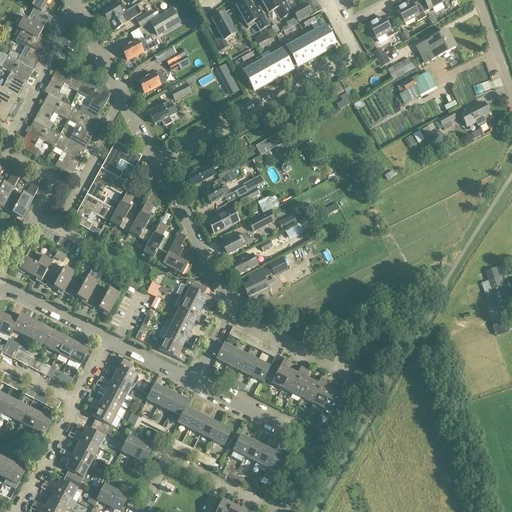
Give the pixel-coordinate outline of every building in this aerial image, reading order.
[(44,15),(47,9),(45,8),(48,0),(35,0),(31,8),(44,15)] [(139,9),(148,3),(145,0),(141,0),(136,4),(139,9)] [(259,33),(270,27),(259,8),(254,11),(248,1),(246,2),(245,0),(240,3),(241,5),(236,8),(241,16),(239,17),(242,22),(243,21),(248,29),(255,25),(259,33)] [(293,13),(292,12),(286,2),(286,3),(284,0),(278,4),(276,0),(260,0),(268,15),(278,9),(283,19),(293,13)] [(422,0),(417,3),(423,14),(442,3),(442,2),(443,1),(442,0),(422,0)] [(108,24),(109,23),(121,16),(127,12),(120,2),(102,13),(108,24)] [(412,6),(410,3),(404,6),(403,4),(397,8),(398,10),(396,10),(400,17),(398,18),(402,24),(403,23),(404,24),(414,19),(417,23),(426,18),(423,14),(417,3),(412,6)] [(298,22),(311,15),(305,4),(292,12),(293,13),(296,19),(298,22)] [(159,16),(154,19),(155,20),(150,23),(158,37),(179,24),(186,20),(178,6),(171,10),(159,16)] [(109,23),(115,32),(129,22),(141,15),(136,7),(127,12),(121,16),(109,23)] [(17,16),(12,26),(21,31),(38,39),(46,24),(49,25),(52,19),(44,15),(31,8),(34,10),(27,22),(17,16)] [(155,20),(154,19),(152,15),(150,12),(135,20),(140,28),(150,23),(155,20)] [(215,17),(216,18),(212,21),(221,37),(220,37),(215,40),(220,51),(227,47),(224,43),(223,42),(235,35),(228,22),(230,21),(226,15),(225,16),(224,14),(222,15),(221,13),(215,17)] [(370,25),(368,26),(372,32),(370,33),(374,40),(375,39),(376,40),(386,35),(388,39),(398,34),(389,18),(384,21),(382,18),(376,22),(375,20),(369,23),(370,25)] [(298,22),(296,19),(287,24),(289,28),(298,23),(298,22)] [(325,27),(315,33),(325,50),(335,45),(325,27)] [(25,59),(10,51),(7,57),(17,62),(33,71),(48,45),(40,41),(38,39),(21,31),(15,43),(29,50),(25,59)] [(404,41),(410,38),(407,31),(400,35),(404,41)] [(434,47),(450,39),(447,32),(430,40),(431,42),(425,45),(424,43),(416,47),(421,57),(435,50),(434,47)] [(315,56),(325,50),(315,33),(306,38),(315,56)] [(306,61),(315,56),(306,38),(296,44),(306,61)] [(136,41),(120,50),(127,62),(142,54),(148,51),(148,50),(155,47),(153,41),(145,45),(142,39),(136,42),(136,41)] [(435,50),(421,57),(424,64),(455,49),(450,39),(434,47),(435,50)] [(296,66),(306,61),(296,44),(286,49),(296,66)] [(171,72),(178,69),(179,71),(189,66),(184,58),(177,62),(174,56),(176,55),(172,48),(154,58),(158,65),(165,61),(171,72)] [(25,87),(33,71),(17,62),(7,57),(0,52),(0,68),(10,74),(2,88),(2,89),(18,98),(25,87)] [(291,69),(282,52),(272,57),(282,75),(291,69)] [(385,55),(376,60),(380,68),(389,63),(385,55)] [(272,57),(262,62),(272,80),(282,75),(272,57)] [(409,58),(387,71),(393,81),(415,69),(409,58)] [(272,80),(262,62),(253,68),(262,85),(272,80)] [(78,93),(85,81),(58,66),(46,89),(44,93),(48,96),(61,102),(64,97),(59,94),(62,88),(64,85),(69,88),(78,93)] [(243,73),(253,91),(262,85),(253,68),(243,73)] [(154,76),(153,74),(138,83),(144,94),(159,86),(160,87),(166,84),(160,73),(154,76)] [(428,80),(425,74),(418,78),(421,84),(414,87),(419,95),(436,87),(431,78),(428,80)] [(414,86),(410,79),(397,86),(401,93),(414,86)] [(79,112),(96,122),(111,95),(85,81),(78,93),(92,101),(87,109),(83,107),(80,112),(79,112)] [(175,102),(191,94),(186,84),(170,93),(175,102)] [(18,98),(2,89),(2,88),(0,86),(0,102),(0,103),(0,122),(4,124),(18,98)] [(61,102),(48,96),(34,122),(50,131),(51,131),(54,125),(49,122),(54,114),(68,122),(74,109),(61,102)] [(360,101),(353,105),(356,111),(363,107),(360,101)] [(483,117),(489,114),(483,103),(481,104),(481,102),(464,111),(465,113),(460,115),(467,128),(476,123),(478,127),(486,123),(483,117)] [(163,106),(155,110),(156,111),(149,115),(154,125),(162,122),(164,127),(171,123),(169,118),(174,115),(168,103),(163,106)] [(69,141),(86,150),(100,124),(96,122),(79,112),(80,112),(74,109),(68,122),(82,129),(77,138),(72,135),(69,141)] [(453,113),(438,121),(442,127),(456,119),(453,113)] [(36,157),(39,151),(34,148),(39,140),(53,148),(60,136),(51,131),(50,131),(34,122),(19,148),(36,157)] [(433,136),(428,127),(413,135),(418,144),(433,136)] [(261,156),(284,143),(279,134),(256,147),(261,156)] [(67,156),(63,164),(58,162),(55,168),(71,177),(86,150),(69,141),(60,136),(53,148),(67,156)] [(120,179),(123,173),(116,170),(121,161),(135,169),(141,157),(115,143),(101,169),(119,179),(120,179)] [(236,143),(227,148),(232,156),(241,151),(236,143)] [(218,150),(204,158),(208,165),(210,167),(224,159),(218,150)] [(256,167),(265,162),(265,161),(272,157),(269,152),(254,160),(253,161),(256,167)] [(236,162),(226,168),(229,174),(232,173),(240,169),(236,162)] [(188,188),(190,187),(191,189),(205,182),(205,181),(215,176),(210,167),(208,165),(199,170),(198,169),(193,172),(194,173),(185,178),(188,183),(187,185),(188,188)] [(389,171),(393,177),(399,173),(395,167),(389,171)] [(144,179),(152,176),(149,168),(141,171),(144,179)] [(103,205),(104,204),(107,199),(102,196),(106,188),(121,196),(127,183),(120,179),(119,179),(101,169),(86,196),(103,205)] [(236,180),(232,173),(229,174),(223,178),(226,184),(229,182),(230,184),(236,180)] [(0,190),(0,208),(2,209),(8,199),(19,179),(12,175),(6,186),(3,184),(0,190)] [(17,204),(8,199),(2,209),(21,220),(32,200),(33,200),(39,189),(31,185),(26,196),(23,194),(17,204)] [(218,185),(204,193),(211,206),(225,199),(225,198),(230,195),(225,186),(220,189),(218,185)] [(360,196),(366,192),(362,186),(356,190),(360,196)] [(244,188),(234,193),(237,199),(238,199),(247,194),(244,188)] [(247,194),(238,199),(241,205),(260,196),(256,189),(247,194)] [(135,225),(129,234),(148,245),(149,245),(154,236),(154,235),(145,230),(150,220),(147,218),(160,196),(153,192),(146,203),(135,225)] [(129,234),(135,225),(125,219),(130,209),(128,208),(134,197),(127,193),(110,224),(129,234)] [(106,222),(113,209),(104,204),(103,205),(86,196),(72,222),(89,231),(92,225),(87,223),(92,214),(106,222)] [(278,208),(272,196),(257,203),(263,215),(278,208)] [(208,221),(224,212),(222,207),(205,216),(208,221)] [(217,220),(208,224),(214,236),(238,223),(232,210),(216,218),(217,220)] [(248,225),(253,234),(275,222),(270,213),(248,225)] [(274,234),(256,243),(261,254),(308,232),(302,219),(285,226),(288,233),(276,238),(274,234)] [(163,265),(168,255),(158,250),(164,240),(161,239),(167,228),(160,224),(154,235),(154,236),(149,245),(148,245),(143,254),(163,265)] [(0,244),(4,247),(11,235),(0,228),(0,244)] [(183,251),(180,249),(186,239),(179,235),(168,255),(163,265),(182,276),(188,266),(178,260),(183,251)] [(229,240),(230,241),(221,246),(224,250),(223,252),(224,255),(226,255),(227,256),(242,249),(248,246),(242,235),(237,238),(236,236),(229,240)] [(47,271),(52,261),(42,256),(37,266),(24,259),(17,272),(24,275),(25,273),(41,281),(47,271)] [(247,258),(232,266),(238,277),(252,269),(257,266),(252,256),(247,258)] [(282,258),(268,265),(275,278),(288,271),(282,258)] [(509,303),(501,277),(498,278),(496,271),(494,271),(492,266),(488,267),(489,273),(487,274),(490,281),(482,284),(487,301),(495,299),(497,307),(509,303)] [(84,306),(91,293),(92,293),(103,273),(93,267),(82,288),(70,281),(69,281),(63,294),(69,297),(70,295),(86,303),(84,306)] [(63,294),(69,281),(70,281),(74,274),(64,268),(59,278),(47,271),(41,281),(39,284),(46,287),(47,285),(63,294)] [(243,287),(249,301),(269,291),(267,287),(274,283),(267,269),(248,278),(250,283),(243,287)] [(214,302),(203,296),(206,290),(193,283),(190,289),(185,287),(180,297),(184,300),(202,308),(205,302),(212,306),(214,302)] [(161,288),(151,284),(147,293),(154,296),(154,295),(157,296),(159,292),(165,295),(167,291),(161,287),(161,288)] [(91,309),(92,307),(108,316),(119,296),(109,290),(104,300),(92,293),(91,293),(84,306),(91,309)] [(160,300),(156,298),(155,299),(151,308),(155,310),(160,300)] [(199,315),(202,308),(184,300),(179,310),(204,322),(206,318),(199,315)] [(173,317),(172,319),(192,329),(195,322),(202,326),(204,322),(179,310),(175,318),(173,317)] [(13,331),(14,331),(24,337),(32,322),(21,316),(17,323),(18,323),(13,331)] [(17,323),(6,317),(0,329),(0,333),(10,339),(14,331),(13,331),(18,323),(17,323)] [(189,335),(192,329),(172,319),(171,321),(173,322),(169,330),(194,342),(196,338),(189,335)] [(32,322),(24,337),(35,343),(43,328),(32,322)] [(237,330),(232,327),(228,336),(232,338),(237,330)] [(43,328),(35,343),(47,349),(55,334),(43,328)] [(165,338),(163,337),(162,339),(164,340),(182,349),(185,343),(192,346),(194,342),(169,330),(165,338)] [(55,334),(47,349),(58,355),(66,339),(55,334)] [(255,339),(251,336),(246,345),(251,347),(255,339)] [(69,360),(77,345),(66,339),(58,355),(69,360)] [(255,339),(251,347),(255,349),(260,341),(255,339)] [(184,363),(186,359),(179,355),(182,349),(164,340),(159,351),(184,363)] [(2,354),(6,356),(10,347),(6,345),(2,352),(2,354)] [(80,366),(88,351),(77,345),(69,360),(80,366)] [(225,369),(226,370),(235,351),(224,345),(216,361),(226,366),(225,369)] [(269,356),(274,359),(275,357),(278,350),(274,347),(269,356)] [(377,355),(365,349),(362,356),(374,361),(377,355)] [(247,356),(235,351),(226,370),(227,370),(229,366),(239,372),(247,356)] [(19,363),(24,365),(28,357),(24,354),(19,363)] [(247,381),(249,381),(258,362),(247,356),(239,372),(249,377),(247,381)] [(374,361),(362,356),(359,362),(370,368),(374,361)] [(28,367),(32,359),(28,357),(24,365),(28,367)] [(279,390),(281,391),(291,371),(285,368),(288,361),(284,359),(283,361),(275,357),(274,359),(270,367),(268,371),(276,375),(271,384),(280,388),(279,390)] [(129,372),(132,367),(115,358),(110,368),(117,371),(114,378),(133,388),(138,379),(138,377),(129,372)] [(262,383),(268,371),(270,367),(258,362),(249,381),(249,382),(251,378),(262,383)] [(356,369),(367,374),(370,368),(359,362),(356,369)] [(46,366),(41,375),(46,377),(50,368),(46,366)] [(297,374),(291,371),(281,391),(283,392),(284,390),(292,394),(304,369),(300,367),(297,374)] [(50,379),(55,371),(50,368),(46,377),(50,379)] [(308,371),(304,369),(292,394),(300,398),(299,400),(301,401),(311,381),(305,378),(308,371)] [(356,369),(353,375),(364,381),(367,374),(356,369)] [(350,382),(361,387),(364,381),(353,375),(350,382)] [(12,388),(16,380),(12,377),(7,386),(12,388)] [(317,384),(311,381),(301,401),(303,402),(304,400),(312,404),(325,379),(321,377),(317,384)] [(69,378),(64,386),(68,389),(73,380),(69,378)] [(99,383),(102,384),(126,397),(131,389),(132,390),(133,388),(114,378),(111,384),(104,381),(104,380),(101,379),(99,383)] [(329,381),(325,379),(312,404),(321,408),(320,410),(322,411),(332,391),(325,388),(329,381)] [(124,406),(122,405),(126,397),(102,384),(99,383),(98,382),(96,386),(106,391),(103,398),(123,408),(124,406)] [(18,392),(23,394),(27,386),(23,383),(18,392)] [(155,386),(147,401),(158,407),(166,391),(155,386)] [(338,394),(332,391),(322,411),(320,415),(331,420),(338,406),(340,407),(345,398),(342,397),(346,389),(341,387),(338,394)] [(29,397),(34,400),(38,392),(34,389),(29,397)] [(166,391),(158,407),(170,412),(178,397),(166,391)] [(41,403),(45,406),(50,397),(45,395),(41,403)] [(186,409),(189,403),(178,397),(170,412),(181,418),(185,409),(186,409)] [(0,409),(0,413),(10,419),(18,404),(6,398),(0,409)] [(93,400),(91,404),(116,417),(120,409),(122,410),(123,408),(103,398),(100,404),(93,400)] [(52,409),(56,412),(61,403),(56,401),(52,409)] [(10,419),(21,425),(29,410),(18,404),(10,419)] [(96,420),(93,426),(107,433),(116,417),(91,404),(89,408),(96,412),(92,418),(96,420)] [(181,418),(178,424),(189,429),(197,414),(186,409),(185,409),(181,418)] [(29,410),(21,425),(32,431),(40,416),(29,410)] [(197,414),(189,429),(201,435),(208,420),(197,414)] [(43,437),(51,421),(40,416),(32,431),(43,437)] [(139,416),(135,424),(139,427),(143,418),(139,416)] [(201,435),(212,441),(219,426),(208,420),(201,435)] [(131,433),(135,435),(139,427),(135,424),(131,433)] [(87,429),(83,436),(76,432),(74,436),(99,449),(105,438),(104,438),(107,433),(93,426),(90,431),(87,429)] [(223,446),(231,431),(219,426),(212,441),(223,446)] [(150,441),(154,444),(159,434),(155,432),(150,441)] [(95,457),(99,449),(74,436),(72,439),(79,443),(76,450),(96,460),(97,458),(95,457)] [(241,436),(233,452),(245,457),(252,442),(241,436)] [(121,453),(132,459),(140,443),(128,438),(121,453)] [(175,440),(171,438),(166,447),(170,449),(177,452),(182,444),(175,440)] [(256,463),(264,448),(252,442),(245,457),(256,463)] [(152,449),(140,443),(132,459),(144,464),(152,449)] [(185,456),(189,458),(193,450),(189,447),(185,456)] [(256,463),(267,469),(275,453),(264,448),(256,463)] [(66,452),(64,456),(88,469),(93,461),(95,462),(96,460),(76,450),(73,456),(66,452)] [(189,458),(193,460),(197,452),(193,450),(189,458)] [(286,459),(275,453),(267,469),(279,474),(286,459)] [(69,472),(66,477),(80,485),(88,469),(64,456),(61,462),(68,466),(65,470),(69,472)] [(14,465),(3,459),(0,464),(0,477),(6,480),(14,465)] [(212,459),(208,467),(212,469),(216,461),(212,459)] [(25,471),(14,465),(6,480),(17,486),(25,471)] [(222,474),(226,476),(230,468),(226,466),(222,474)] [(244,475),(240,484),(244,486),(248,477),(244,475)] [(58,485),(51,481),(47,488),(43,485),(43,486),(72,501),(80,485),(66,477),(63,483),(60,481),(58,485)] [(249,488),(253,479),(248,477),(244,486),(249,488)] [(52,495),(49,502),(68,511),(69,510),(67,509),(72,501),(43,486),(41,489),(52,495)] [(97,501),(108,507),(116,492),(104,486),(97,501)] [(267,487),(263,495),(267,497),(272,489),(267,487)] [(117,511),(120,511),(127,498),(116,492),(108,507),(117,511)] [(6,498),(1,507),(6,509),(10,500),(6,498)] [(222,501),(216,511),(228,511),(231,506),(222,501)] [(46,508),(34,502),(32,506),(37,508),(43,511),(68,511),(49,502),(46,508)]
